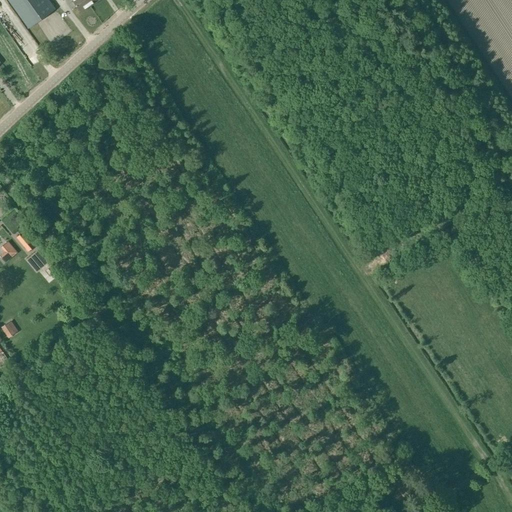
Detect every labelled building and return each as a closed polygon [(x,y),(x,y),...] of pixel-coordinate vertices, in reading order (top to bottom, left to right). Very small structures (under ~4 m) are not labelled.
[(55,9),(48,0),(7,0),(28,28),(55,9)] [(72,0),(81,12),(89,6),(85,0),(72,0)] [(16,237),(28,252),(37,243),(25,229),(16,237)] [(1,249),(5,254),(0,258),(7,266),(19,255),(8,242),(1,249)] [(1,327),(8,338),(18,331),(11,321),(1,327)]
